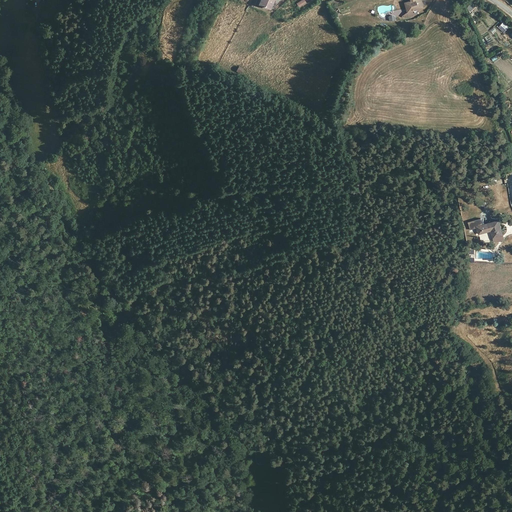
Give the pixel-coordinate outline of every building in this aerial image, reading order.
[(269,8),(273,0),(259,0),(258,3),(269,8)] [(305,0),(302,0),(297,3),(300,8),(307,3),(305,0)] [(401,0),(398,3),(399,11),(405,10),(415,10),(415,7),(419,6),(418,0),(401,0)] [(496,26),(504,33),(509,26),(502,19),(496,26)] [(498,230),(500,238),(509,236),(506,219),(484,224),(485,232),(498,230)]
